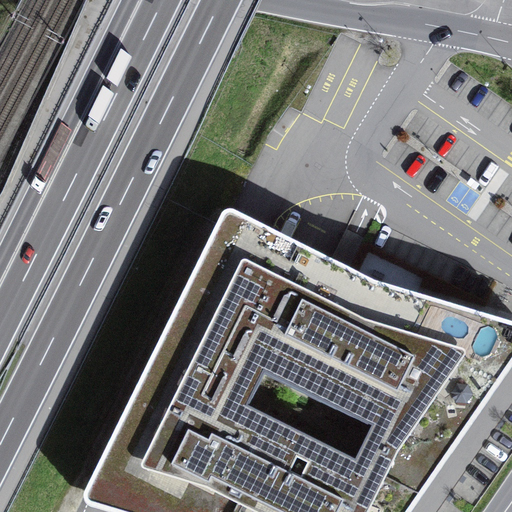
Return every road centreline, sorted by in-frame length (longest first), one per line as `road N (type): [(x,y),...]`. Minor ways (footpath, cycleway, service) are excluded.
road 1 (motorway): [(0,442),(220,0)]
road 2 (motorway): [(162,0),(0,326)]
road 3 (motorway): [(128,0),(0,260)]
road 4 (secondary): [(511,43),(271,0)]
